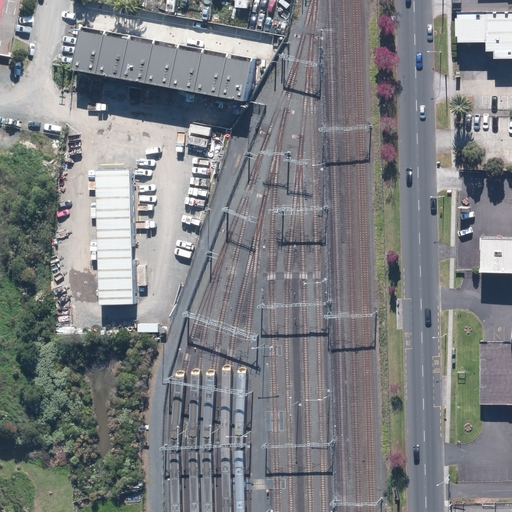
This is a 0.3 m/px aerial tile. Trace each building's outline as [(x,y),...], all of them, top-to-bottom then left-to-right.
[(511,14),(463,15),(463,44),(491,44),(491,53),(499,53),(499,61),(511,60),(511,14)] [(112,31),(86,26),(79,69),(104,74),(112,31)] [(136,35),(112,31),(104,74),(128,79),(136,35)] [(160,40),(136,35),(128,79),(152,83),(160,40)] [(185,44),(160,40),(152,83),(177,88),(185,44)] [(210,49),(185,44),(177,88),(201,92),(210,49)] [(234,54),(210,49),(201,92),(226,97),(234,54)] [(259,58),(234,54),(226,97),(250,101),(259,58)] [(138,304),(135,170),(100,171),(103,305),(138,304)] [(511,235),(486,235),(484,272),(511,272),(511,235)] [(511,339),(482,339),(482,402),(511,402),(511,339)]
